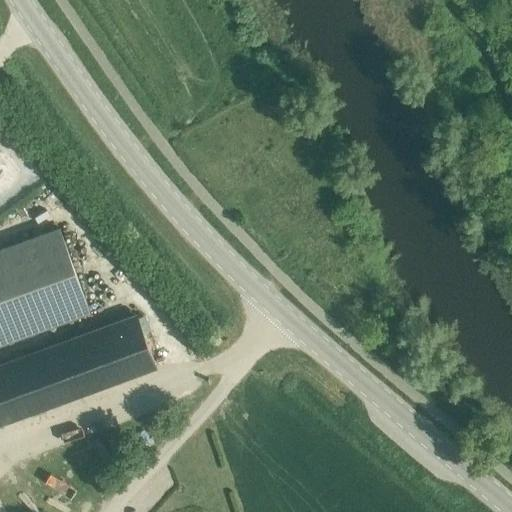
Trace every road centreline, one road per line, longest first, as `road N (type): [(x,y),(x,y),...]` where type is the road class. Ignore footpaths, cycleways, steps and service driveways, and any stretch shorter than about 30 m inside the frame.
road 1 (secondary): [(279,310),(151,184),(22,0)]
road 2 (secondary): [(511,509),(279,310)]
road 3 (unclassified): [(279,310),(205,412),(111,511)]
